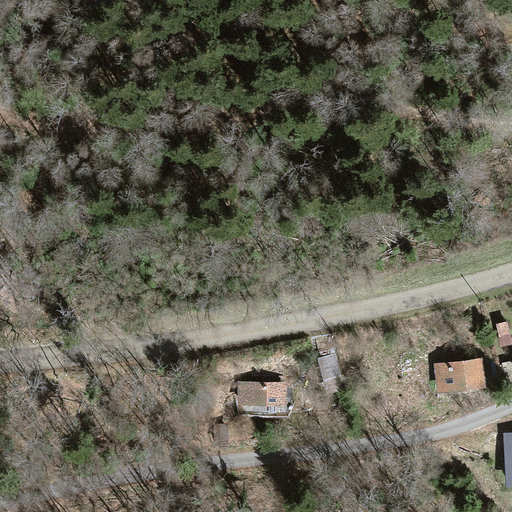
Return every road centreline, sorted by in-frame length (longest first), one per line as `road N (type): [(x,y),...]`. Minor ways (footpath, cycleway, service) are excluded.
road 1 (unclassified): [(0,510),(71,488),(438,437),(511,403)]
road 2 (tertiary): [(511,271),(152,363),(0,384)]
